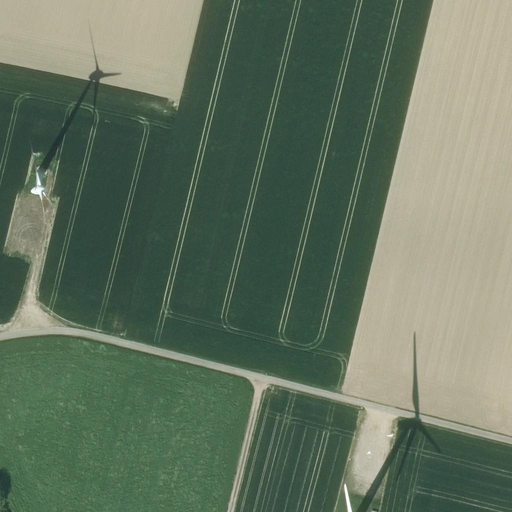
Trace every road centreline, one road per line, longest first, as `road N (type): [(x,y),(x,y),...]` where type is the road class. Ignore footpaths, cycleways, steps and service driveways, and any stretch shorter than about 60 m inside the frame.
road 1 (unclassified): [(511,443),(76,333),(0,337)]
road 2 (track): [(261,380),(230,511)]
road 3 (track): [(31,332),(49,203)]
